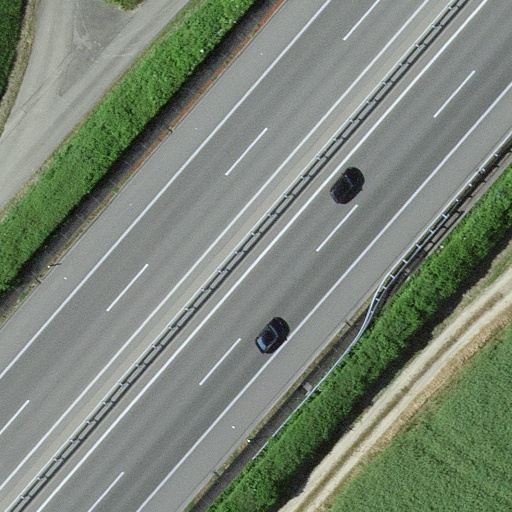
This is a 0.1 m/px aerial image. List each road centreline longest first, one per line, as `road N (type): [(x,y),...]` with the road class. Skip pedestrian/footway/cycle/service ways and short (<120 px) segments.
road 1 (motorway): [(88,511),(511,27)]
road 2 (motorway): [(378,0),(0,433)]
road 3 (track): [(296,511),(453,338),(511,287)]
road 4 (track): [(0,182),(172,0)]
road 5 (track): [(59,0),(38,138)]
